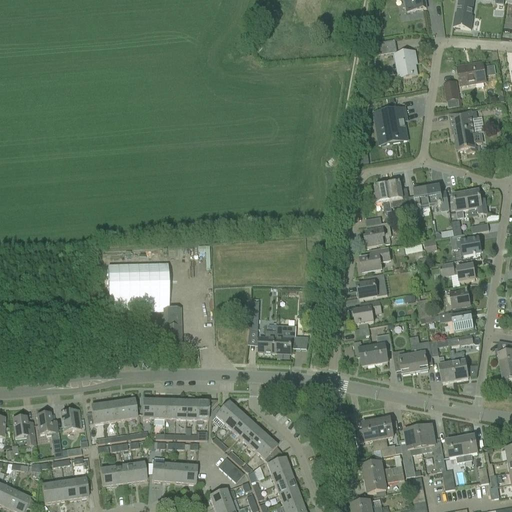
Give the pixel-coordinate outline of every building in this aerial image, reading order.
[(426,0),(404,0),(406,14),(426,11),(424,0),(426,0)] [(454,26),(454,27),(471,32),(475,18),(473,18),(477,2),(471,1),(470,0),(468,0),(469,0),(468,0),(462,0),(459,14),(457,13),(454,26)] [(380,58),(396,55),(394,43),(378,46),(380,58)] [(414,54),(404,56),(395,58),(399,81),(416,78),(414,64),(416,63),(414,54)] [(482,65),(481,65),(482,68),(465,71),(465,68),(457,70),(460,89),(485,84),(482,65)] [(444,87),(447,103),(448,111),(461,109),(460,101),(458,102),(458,101),(455,85),(444,87)] [(379,148),(387,147),(407,143),(403,123),(406,123),(404,111),(394,113),(374,116),(375,127),(379,148)] [(482,146),(480,136),(474,137),(470,114),(459,116),(449,117),(452,137),(454,137),(457,155),(466,153),(467,156),(475,155),(474,147),(482,146)] [(403,208),(404,211),(410,210),(408,200),(407,191),(401,192),(400,185),(393,186),(392,182),(386,183),(391,210),(403,208)] [(391,215),(391,212),(391,210),(386,183),(380,184),(381,188),(374,190),(375,197),(370,198),(372,207),(382,206),(384,216),(391,215)] [(449,213),(448,204),(446,194),(440,195),(439,188),(426,191),(429,210),(440,209),(441,214),(449,213)] [(414,221),(413,219),(420,218),(419,212),(429,210),(426,191),(413,193),(414,199),(408,200),(410,210),(411,219),(412,222),(414,221)] [(478,218),(485,217),(486,217),(484,202),(480,203),(478,194),(465,196),(468,213),(477,212),(478,218)] [(463,214),(468,213),(465,196),(453,198),(457,223),(464,221),(463,214)] [(365,223),(366,228),(366,229),(381,227),(380,221),(366,223),(365,223)] [(459,224),(451,225),(454,239),(462,238),(459,224)] [(366,251),(376,249),(390,247),(389,239),(391,239),(389,226),(381,227),(366,229),(367,235),(365,236),(366,242),(365,242),(366,251)] [(487,227),(471,230),(472,236),(489,234),(487,227)] [(480,256),(480,255),(481,255),(482,253),(482,251),(480,250),(479,250),(478,242),(465,244),(464,238),(462,238),(454,239),(450,240),(452,253),(462,251),(463,259),(473,258),(473,259),(475,258),(475,257),(480,256)] [(431,244),(423,245),(425,256),(433,255),(431,244)] [(362,277),(372,275),(381,274),(380,266),(389,264),(387,251),(370,254),(371,260),(360,262),(362,277)] [(425,260),(418,261),(419,270),(427,269),(425,260)] [(452,265),(443,267),(439,268),(441,280),(458,277),(459,285),(475,283),(474,281),(476,281),(476,275),(473,275),(472,268),(453,271),(452,265)] [(359,303),(369,301),(377,300),(375,292),(386,290),(383,277),(378,278),(369,280),(370,286),(356,288),(359,303)] [(194,288),(195,297),(206,297),(205,288),(194,288)] [(450,297),(452,312),(469,309),(467,294),(450,297)] [(424,321),(424,320),(431,319),(428,302),(417,304),(420,321),(424,321)] [(373,325),(371,317),(381,316),(379,303),(374,304),(364,306),(365,312),(353,314),(355,328),(358,328),(359,332),(368,330),(367,326),(373,325)] [(180,312),(146,313),(146,315),(146,332),(154,331),(161,331),(162,355),(181,354),(180,330),(180,316),(180,312)] [(431,320),(432,325),(439,323),(440,326),(452,324),(454,336),(473,333),(470,315),(465,316),(465,318),(455,320),(455,316),(431,320)] [(258,335),(258,325),(258,321),(251,321),(249,334),(258,335)] [(223,326),(225,326),(225,337),(248,338),(248,331),(248,323),(223,322),(223,324),(223,326)] [(368,330),(359,332),(354,333),(356,341),(365,339),(370,338),(368,330)] [(275,341),(274,357),(291,357),(291,352),(306,352),(308,340),(291,339),(291,342),(280,342),(281,336),(275,336),(275,341)] [(392,353),(390,344),(389,337),(376,339),(378,349),(371,351),(374,368),(387,366),(386,354),(392,353)] [(460,348),(463,347),(469,346),(472,346),(471,339),(461,341),(459,341),(458,341),(448,343),(449,348),(459,346),(460,348)] [(258,356),(274,357),(275,341),(258,340),(259,346),(258,356)] [(417,347),(418,347),(410,349),(412,358),(415,376),(428,374),(427,369),(433,368),(431,360),(429,345),(429,344),(417,347)] [(429,345),(431,360),(438,358),(435,344),(429,345)] [(362,370),(374,368),(371,351),(362,352),(360,345),(353,346),(355,359),(360,358),(362,370)] [(511,346),(498,345),(497,351),(501,372),(511,370),(511,346)] [(415,376),(412,358),(406,359),(404,353),(392,355),(395,375),(401,374),(402,378),(415,376)] [(452,366),(455,384),(468,382),(463,356),(454,357),(454,353),(449,354),(452,366)] [(452,366),(444,368),(443,360),(438,361),(442,387),(455,384),(452,366)] [(476,379),(477,369),(468,369),(470,379),(476,379)] [(510,388),(511,387),(511,370),(501,372),(503,385),(510,384),(510,388)] [(122,404),(125,423),(136,422),(135,412),(134,403),(122,404)] [(142,422),(153,422),(154,403),(142,403),(142,422)] [(154,403),(153,422),(153,427),(164,428),(164,423),(164,403),(154,403)] [(164,423),(174,423),(175,404),(164,403),(164,423)] [(125,423),(122,404),(112,406),(115,425),(125,423)] [(175,404),(174,423),(185,423),(186,404),(175,404)] [(186,404),(185,423),(196,424),(197,404),(186,404)] [(202,428),(203,424),(207,424),(208,413),(216,405),(197,404),(196,424),(196,427),(202,428)] [(211,415),(211,423),(212,423),(215,419),(224,427),(236,413),(228,405),(222,412),(217,408),(211,415)] [(101,407),(104,426),(115,425),(112,406),(101,407)] [(93,428),(103,426),(104,426),(101,407),(90,409),(93,428)] [(236,413),(224,427),(231,434),(244,420),(236,413)] [(64,434),(67,434),(77,432),(75,414),(61,416),(64,434)] [(59,442),(58,435),(56,425),(50,426),(49,418),(36,420),(38,430),(39,437),(45,436),(46,438),(50,438),(51,444),(59,442)] [(244,420),(231,434),(239,441),(252,427),(244,420)] [(12,423),(13,433),(15,444),(25,442),(26,449),(35,448),(32,427),(26,427),(26,421),(12,423)] [(381,453),(382,460),(396,457),(395,451),(394,448),(387,449),(386,441),(393,440),(391,431),(389,422),(375,424),(381,453)] [(381,453),(375,424),(375,425),(365,427),(365,426),(362,427),(363,432),(356,433),(358,444),(359,446),(372,444),(374,454),(381,453)] [(252,427),(239,441),(247,448),(260,434),(252,427)] [(418,433),(421,456),(422,456),(433,454),(434,462),(436,472),(430,473),(431,476),(445,474),(443,460),(440,442),(434,443),(432,430),(418,433)] [(356,433),(349,435),(351,445),(358,444),(356,433)] [(414,479),(411,458),(421,456),(418,433),(404,435),(406,448),(400,449),(402,459),(406,481),(415,479),(414,479)] [(207,444),(207,435),(195,434),(195,438),(196,438),(196,443),(207,444)] [(260,434),(247,448),(255,456),(268,442),(260,434)] [(474,439),(459,441),(463,465),(471,464),(470,457),(477,456),(476,449),(474,439)] [(217,450),(221,446),(215,440),(211,444),(217,450)] [(446,444),(448,454),(449,461),(455,460),(456,466),(463,465),(459,441),(446,444)] [(255,456),(266,465),(280,456),(280,455),(276,450),(277,449),(268,442),(255,456)] [(223,455),(227,451),(221,446),(217,450),(223,455)] [(67,460),(71,459),(81,458),(80,451),(70,452),(66,453),(66,455),(61,456),(62,460),(67,460)] [(60,452),(53,453),(54,461),(61,460),(60,452)] [(234,464),(237,460),(231,454),(227,459),(234,464)] [(280,456),(266,465),(271,478),(288,472),(284,461),(284,462),(280,456)] [(237,460),(234,464),(240,470),(244,466),(237,460)] [(225,461),(217,470),(222,474),(230,465),(225,461)] [(230,465),(222,474),(226,478),(234,469),(230,465)] [(135,486),(146,484),(143,466),(132,468),(135,486)] [(365,483),(394,477),(393,471),(382,473),(381,466),(362,469),(363,472),(364,472),(365,483)] [(31,468),(31,474),(40,475),(39,472),(39,467),(33,468),(31,468)] [(151,484),(162,485),(163,467),(152,467),(152,475),(151,484)] [(174,468),(163,467),(162,485),(173,486),(174,468)] [(124,487),(135,486),(132,468),(121,469),(124,487)] [(185,469),(174,468),(173,486),(184,487),(185,469)] [(248,477),(252,473),(246,468),(242,472),(248,477)] [(113,489),(124,487),(121,469),(111,471),(113,489)] [(196,470),(186,469),(185,469),(184,487),(195,488),(196,470)] [(234,469),(226,478),(231,482),(239,473),(234,469)] [(477,472),(479,487),(480,488),(485,487),(488,486),(486,470),(477,472)] [(102,490),(113,489),(111,471),(100,473),(102,490)] [(271,478),(275,489),(292,482),(288,472),(271,478)] [(239,473),(231,482),(235,486),(243,477),(239,473)] [(444,493),(452,492),(449,474),(441,475),(444,493)] [(403,476),(394,477),(365,483),(366,483),(368,494),(367,494),(367,497),(386,493),(384,486),(404,483),(403,476)] [(409,488),(421,486),(420,480),(408,482),(409,488)] [(76,502),(88,501),(85,482),(73,484),(76,502)] [(292,482),(275,489),(278,499),(296,492),(292,482)] [(66,504),(76,502),(73,484),(63,485),(66,504)] [(55,506),(66,504),(63,485),(52,487),(55,506)] [(244,496),(250,493),(247,485),(241,488),(244,496)] [(410,494),(423,492),(421,486),(409,488),(410,494)] [(44,507),(55,506),(52,487),(41,488),(44,507)] [(0,509),(2,510),(10,493),(0,488),(0,509)] [(491,502),(498,501),(497,491),(496,491),(492,492),(491,492),(490,492),(491,502)] [(278,499),(282,509),(300,502),(296,492),(278,499)] [(6,511),(12,511),(20,497),(10,493),(2,510),(6,511)] [(213,510),(230,504),(226,493),(209,500),(213,510)] [(25,511),(30,502),(20,497),(12,511),(25,511)] [(413,506),(425,504),(424,498),(411,500),(413,506)] [(249,509),(255,506),(252,499),(246,501),(249,509)] [(303,511),(300,502),(282,509),(283,511),(303,511)]
